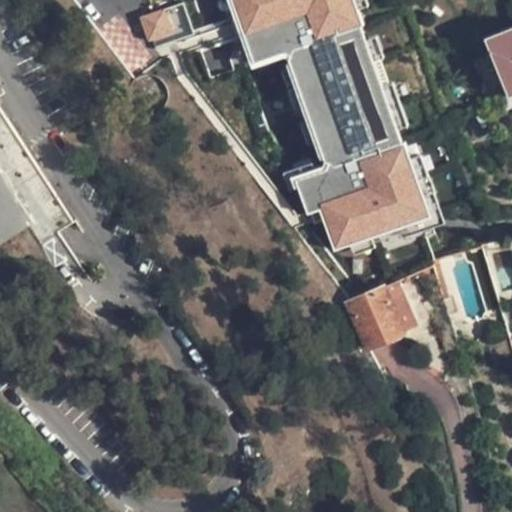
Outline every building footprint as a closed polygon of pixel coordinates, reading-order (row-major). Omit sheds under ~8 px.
[(177,0),(142,17),(156,47),(199,27),(186,0),(177,0)] [(405,141),(357,0),(236,0),(256,58),(287,47),(294,50),(291,55),(327,158),(332,160),(329,167),(298,177),(310,211),(313,210),(317,221),(328,218),(338,245),(433,212),(408,140),(405,141)] [(511,28),(482,41),(504,89),(511,85),(511,28)] [(43,241),(73,222),(23,143),(0,108),(0,234),(26,218),(43,241)] [(419,326),(399,279),(350,301),(381,342),(409,330),(419,326)] [(367,348),(381,342),(350,301),(348,302),(352,313),(367,348)]
